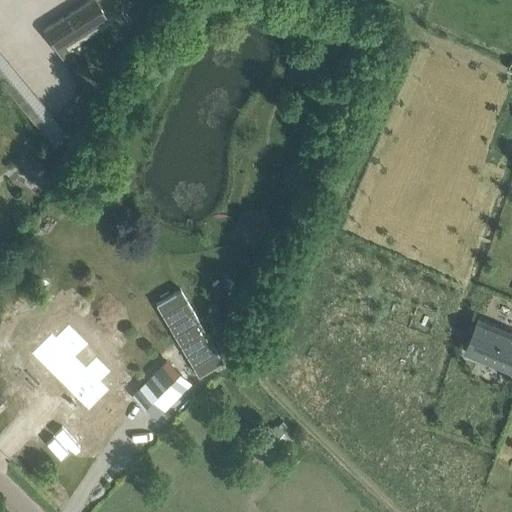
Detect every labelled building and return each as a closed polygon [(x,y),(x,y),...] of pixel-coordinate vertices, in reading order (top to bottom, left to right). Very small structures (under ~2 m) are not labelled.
[(63,16),(43,29),(57,51),(96,26),(107,19),(107,18),(108,18),(104,12),(96,0),(88,0),(68,13),(70,16),(65,19),(63,16)] [(68,48),(59,54),(66,64),(74,59),(68,48)] [(37,168),(35,167),(41,159),(32,153),(27,161),(18,173),(27,180),(37,168)] [(198,376),(223,362),(180,289),(156,304),(198,376)] [(511,370),(511,336),(482,324),(470,354),(511,370)] [(133,395),(156,417),(189,383),(167,361),(133,395)] [(100,429),(115,415),(122,407),(89,374),(85,378),(69,362),(46,385),(59,398),(62,395),(86,419),(88,417),(100,429)] [(278,449),(288,437),(283,433),(281,434),(277,431),(279,429),(276,427),(266,439),(278,449)]
